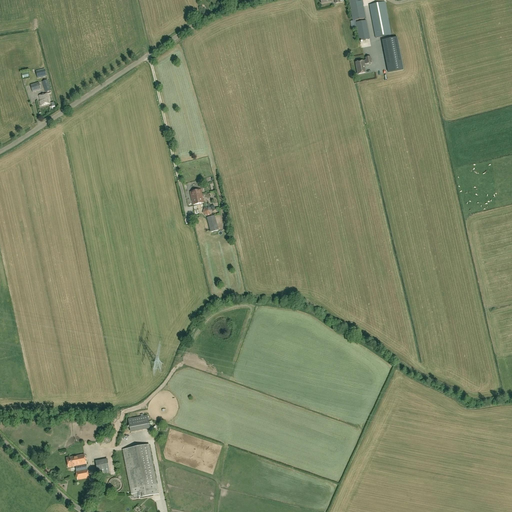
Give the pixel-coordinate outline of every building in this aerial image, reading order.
[(355,20),(365,18),(361,0),(348,0),(353,21),(355,20)] [(376,38),(391,35),(385,3),(369,5),(376,38)] [(359,41),(370,39),(366,21),(355,23),(356,28),(359,41)] [(388,73),(403,70),(397,38),(382,41),(388,73)] [(364,56),(373,55),(372,45),(362,47),(364,56)] [(355,63),(358,74),(366,73),(364,64),(364,63),(367,63),(367,64),(371,63),(370,57),(366,58),(366,61),(364,61),(355,63)] [(38,78),(46,76),(45,70),(36,72),(38,78)] [(46,93),(51,91),(47,80),(42,82),(46,93)] [(32,93),(41,90),(39,83),(30,86),(32,93)] [(41,106),(50,104),(47,94),(39,96),(40,102),(41,106)] [(193,205),(204,203),(201,190),(190,192),(193,205)] [(211,215),(212,210),(209,206),(203,208),(203,213),(206,217),(211,215)] [(207,218),(211,232),(218,230),(214,216),(207,218)] [(147,416),(128,420),(130,432),(150,429),(147,416)] [(111,441),(111,436),(106,434),(102,436),(102,441),(106,444),(111,441)] [(138,498),(159,494),(149,445),(122,450),(131,495),(137,493),(138,498)] [(87,469),(86,464),(85,455),(66,458),(68,468),(75,467),(76,472),(77,480),(89,478),(87,469)] [(98,475),(110,472),(107,459),(95,462),(98,475)]
